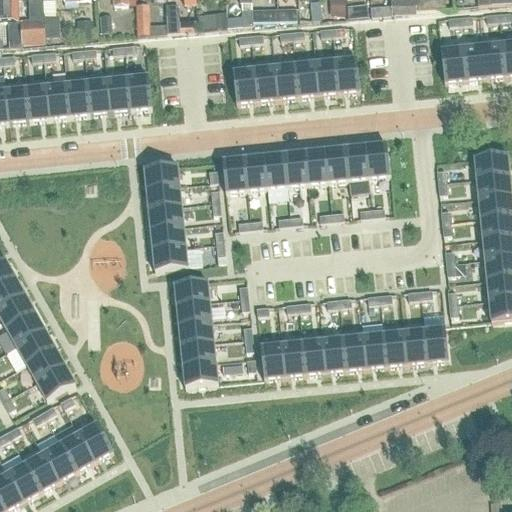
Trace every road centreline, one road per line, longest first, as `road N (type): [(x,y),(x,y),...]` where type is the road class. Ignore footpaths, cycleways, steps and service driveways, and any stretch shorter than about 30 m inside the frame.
road 1 (residential): [(0,164),(511,111)]
road 2 (residential): [(197,511),(511,383)]
